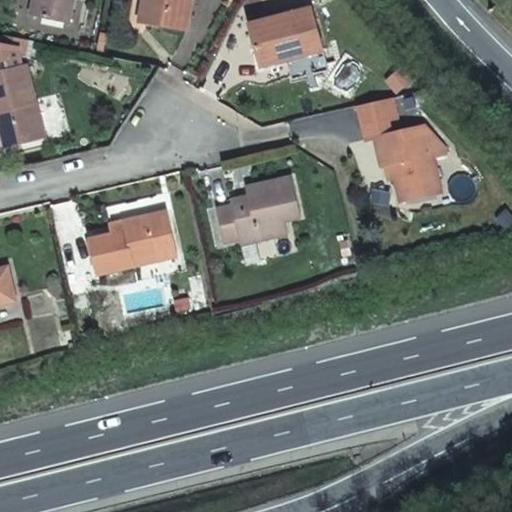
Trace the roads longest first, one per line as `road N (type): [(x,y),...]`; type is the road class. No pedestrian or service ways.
road 1 (trunk): [(0,506),(511,377)]
road 2 (trunk): [(511,335),(0,464)]
road 3 (trunk): [(296,511),(511,407)]
road 4 (residential): [(0,197),(137,161),(172,130)]
